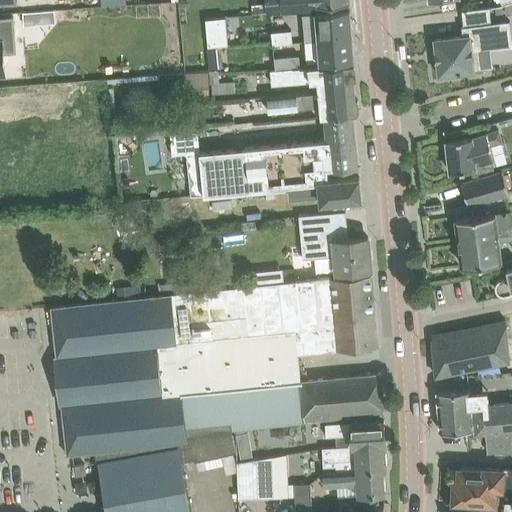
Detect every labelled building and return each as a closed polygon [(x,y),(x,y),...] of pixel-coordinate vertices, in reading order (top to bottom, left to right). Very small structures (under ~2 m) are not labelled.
[(266,0),(266,4),(251,5),(252,14),(267,13),(318,9),(317,5),(330,4),(350,2),(349,0),(266,0)] [(463,35),(435,39),(439,75),(475,70),(472,50),(495,47),(511,45),(509,21),(492,23),(490,7),(477,8),(463,10),(464,26),(462,26),(463,35)] [(316,26),(307,26),(309,41),(329,40),(329,38),(331,38),(330,33),(352,31),(350,9),(315,12),(316,26)] [(35,12),(23,13),(24,26),(36,25),(35,12)] [(208,46),(228,45),(227,33),(225,16),(205,18),(207,35),(208,46)] [(0,74),(5,74),(4,53),(16,52),(14,17),(0,17),(0,74)] [(271,33),(273,45),(281,44),(291,43),(290,31),(282,32),(280,19),(270,20),(271,33)] [(309,41),(305,42),(307,64),(319,63),(334,62),(354,60),(352,31),(330,33),(331,38),(329,38),(329,40),(309,41)] [(299,54),(274,56),(276,68),(300,67),(299,54)] [(272,85),(318,81),(319,91),(354,87),(353,78),(356,77),(355,64),(320,67),(320,66),(300,67),(276,68),(276,70),(271,70),(272,85)] [(219,81),(218,69),(209,69),(210,83),(212,83),(213,92),(234,91),(234,80),(219,81)] [(194,74),(195,94),(209,93),(208,73),(194,74)] [(354,87),(319,91),(268,96),(269,112),(320,107),(322,118),(325,117),(352,114),(357,113),(357,111),(359,108),(358,99),(355,97),(354,87)] [(328,139),(200,152),(205,194),(226,192),(244,190),(285,186),(285,185),(289,185),(327,181),(359,177),(354,125),(334,127),(327,128),(328,139)] [(502,141),(500,129),(473,137),(473,136),(446,140),(450,172),(477,168),(476,166),(493,163),(489,145),(502,141)] [(197,130),(170,133),(172,154),(199,151),(197,130)] [(469,205),(510,194),(503,170),(462,182),(469,205)] [(327,181),(289,185),(291,198),(321,195),(321,202),(361,198),(359,177),(327,181)] [(314,257),(316,273),(371,269),(368,237),(349,239),(346,211),(326,213),(300,215),(304,258),(314,257)] [(456,217),(460,244),(462,265),(502,260),(498,234),(511,231),(511,220),(511,211),(476,215),(456,217)] [(511,292),(511,265),(507,267),(509,276),(501,278),(499,279),(498,280),(497,282),(496,283),(496,284),(496,285),(495,286),(496,288),(496,290),(497,291),(498,292),(499,293),(501,294),(502,294),(503,294),(505,294),(511,292)] [(54,356),(59,406),(61,405),(67,455),(95,452),(97,461),(99,462),(108,511),(191,511),(191,505),(182,462),(195,459),(196,461),(237,452),(232,427),(293,420),(364,414),(384,413),(381,373),(361,375),(301,380),(301,381),(196,391),(194,378),(161,381),(158,347),(178,345),(178,341),(188,340),(189,347),(205,346),(204,338),(249,334),(250,347),(286,343),(287,354),(378,345),(372,273),(352,275),(142,297),(129,298),(118,299),(71,304),(51,306),(56,356),(54,356)] [(140,284),(116,286),(118,299),(129,298),(142,297),(140,284)] [(436,375),(509,360),(506,320),(433,334),(436,375)] [(437,391),(439,412),(474,410),(475,423),(490,422),(491,431),(511,429),(511,402),(489,404),(488,390),(471,391),(471,388),(437,391)] [(475,423),(474,410),(439,412),(440,431),(468,429),(469,434),(486,433),(487,451),(502,450),(503,452),(511,451),(511,429),(491,431),(490,422),(475,423)] [(352,435),(352,445),(385,444),(384,420),(325,423),(326,436),(352,435)] [(336,471),(357,470),(384,469),(387,469),(385,444),(352,445),(336,446),(336,447),(323,447),(324,467),(336,466),(336,471)] [(273,456),(257,458),(259,497),(275,497),(273,456)] [(237,462),(239,498),(259,497),(257,458),(237,462)] [(85,463),(75,465),(76,475),(86,474),(85,463)] [(453,501),(467,502),(466,511),(490,511),(491,503),(496,504),(497,487),(511,488),(511,468),(489,467),(488,469),(459,468),(458,483),(454,483),(453,501)] [(357,470),(336,471),(324,472),(325,486),(358,484),(358,495),(385,493),(384,469),(357,470)] [(310,483),(295,483),(296,495),(296,511),(312,511),(312,495),(310,483)]
